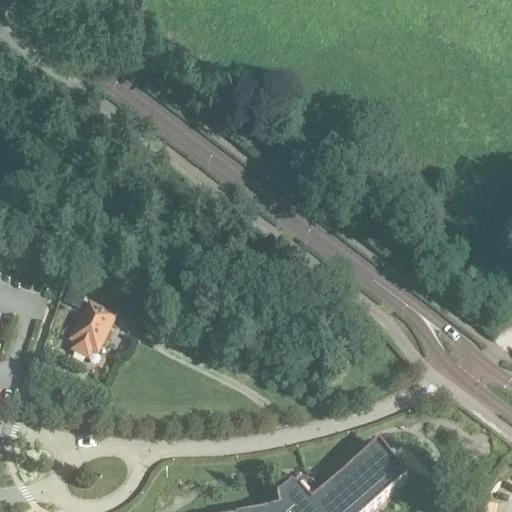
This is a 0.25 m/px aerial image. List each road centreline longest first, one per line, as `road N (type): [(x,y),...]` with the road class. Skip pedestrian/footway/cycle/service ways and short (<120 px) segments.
road 1 (tertiary): [(395,298),(9,0)]
road 2 (tertiary): [(395,298),(449,371),(511,415)]
road 3 (tertiary): [(511,378),(395,298)]
